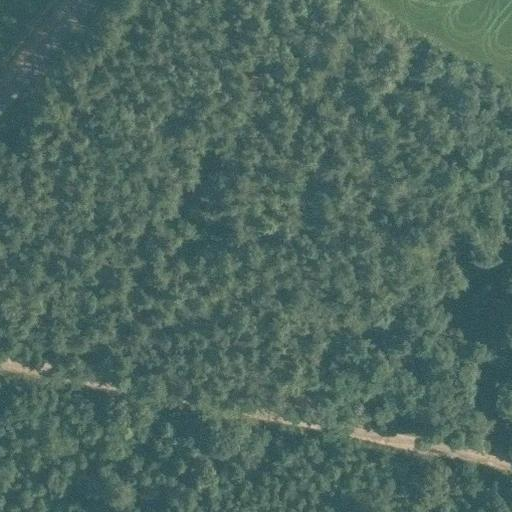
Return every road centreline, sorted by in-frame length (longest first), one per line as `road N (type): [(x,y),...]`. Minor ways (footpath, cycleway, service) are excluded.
road 1 (track): [(0,362),(501,465)]
road 2 (unclassified): [(0,104),(87,0)]
